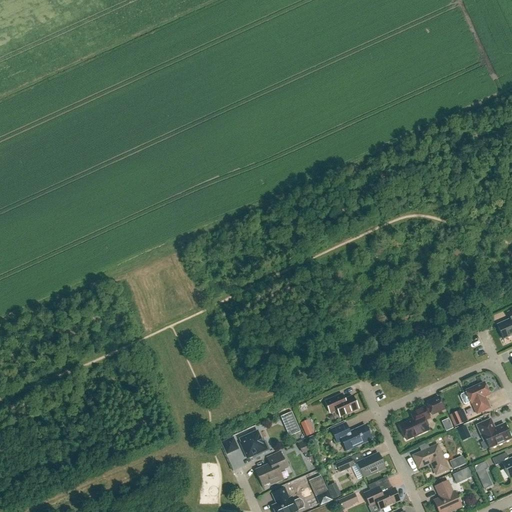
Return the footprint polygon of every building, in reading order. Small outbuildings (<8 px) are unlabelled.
[(511,311),(508,314),(510,320),(497,326),(503,339),(511,335),(511,311)] [(489,409),(484,397),(489,395),(484,384),(465,392),(466,393),(461,395),(460,397),(463,404),(465,405),(470,403),(471,404),(472,403),(477,414),(489,409)] [(352,397),(344,401),(342,395),(338,397),(325,403),(329,414),(337,411),(340,418),(358,409),(352,397)] [(444,410),(439,398),(427,403),(429,408),(425,409),(425,408),(411,414),(413,420),(400,426),(406,440),(429,430),(425,421),(430,419),(427,412),(430,411),(432,415),(444,410)] [(456,426),(466,422),(461,411),(451,415),(456,426)] [(300,432),(291,413),(281,417),(284,423),(287,421),(291,431),(290,431),(292,436),(300,432)] [(314,434),(307,420),(300,424),(306,437),(314,434)] [(494,429),(490,420),(477,426),(481,436),(483,435),(489,449),(511,439),(504,425),(494,429)] [(349,433),(345,424),(331,430),(337,444),(342,442),(346,452),(372,440),(365,426),(349,433)] [(240,440),(241,443),(240,444),(247,459),(257,455),(258,456),(269,451),(265,442),(262,443),(257,432),(240,440)] [(227,455),(238,450),(233,439),(222,444),(227,455)] [(302,454),(310,451),(305,440),(297,444),(302,454)] [(448,470),(437,446),(413,457),(419,469),(431,463),(436,475),(448,470)] [(283,480),(279,472),(287,468),(280,452),(267,458),(270,465),(255,471),(263,489),(264,489),(262,484),(269,480),(272,486),(283,480)] [(363,479),(385,469),(378,454),(357,464),(363,479)] [(511,478),(511,458),(509,460),(506,454),(492,460),(495,466),(502,463),(509,480),(511,478)] [(340,473),(353,466),(350,459),(336,465),(340,473)] [(450,463),(453,470),(459,467),(456,460),(450,463)] [(485,462),(473,467),(483,490),(491,486),(484,470),(488,468),(485,462)] [(457,473),(452,475),(456,484),(462,482),(457,473)] [(322,494),(327,492),(321,477),(311,481),(317,496),(322,494)] [(453,493),(448,482),(435,487),(440,499),(434,502),(438,511),(451,511),(461,508),(455,492),(453,493)] [(381,495),(378,488),(364,495),(370,507),(377,504),(380,511),(400,502),(394,489),(381,495)] [(302,502),(299,500),(293,502),(292,498),(289,499),(284,489),(272,494),(276,505),(271,507),(273,511),(297,511),(298,511),(297,511),(303,509),(303,505),(302,502)] [(326,503),(331,500),(327,492),(322,494),(326,503)] [(342,510),(358,503),(354,494),(338,501),(342,510)]
